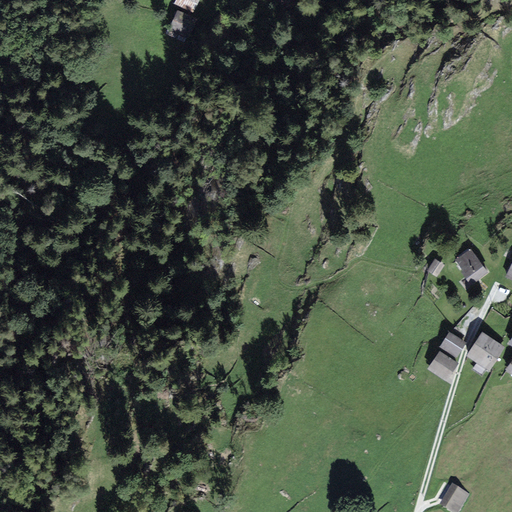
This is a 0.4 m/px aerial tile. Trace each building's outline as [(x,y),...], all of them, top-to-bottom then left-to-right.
[(177,0),(177,1),(193,9),(197,0),(177,0)] [(295,0),(280,0),(284,8),(297,3),(295,0)] [(186,39),(195,18),(178,11),(169,31),(186,39)] [(486,271),(471,250),(457,260),(472,281),(478,277),(486,271)] [(443,263),(435,258),(429,268),(437,273),(443,263)] [(450,333),(443,345),(457,354),(465,342),(450,333)] [(482,334),(469,354),(481,362),(489,368),(503,348),(482,334)] [(440,353),(433,365),(449,375),(457,363),(440,353)] [(453,484),(441,503),(455,511),(466,492),(453,484)]
